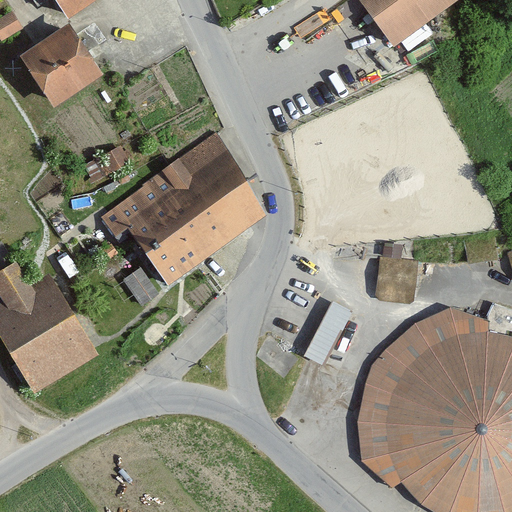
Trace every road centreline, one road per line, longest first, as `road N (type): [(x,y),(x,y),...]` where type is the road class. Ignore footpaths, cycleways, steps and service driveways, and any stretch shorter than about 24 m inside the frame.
road 1 (residential): [(192,0),(278,189),(278,239),(248,298)]
road 2 (residential): [(143,400),(0,478)]
road 3 (residential): [(248,298),(143,400)]
road 4 (unclassified): [(348,511),(251,420)]
road 5 (residential): [(248,298),(240,357),(251,420)]
